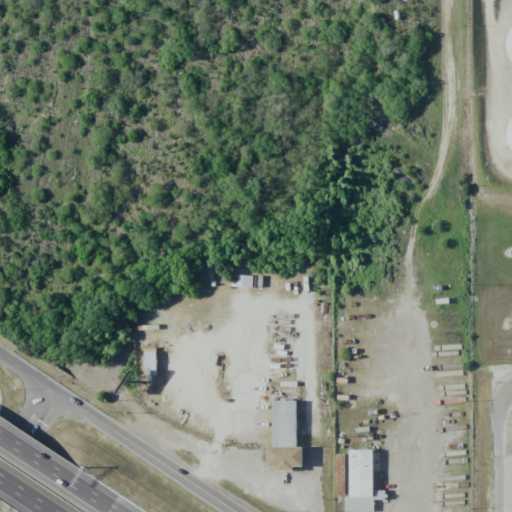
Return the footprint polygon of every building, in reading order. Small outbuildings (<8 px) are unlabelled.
[(233,285),(238,285),(237,287),(252,287),(252,276),(233,275),(233,285)] [(155,348),(144,349),(145,376),(156,375),(155,348)] [(272,401),(272,447),(266,448),(267,469),(302,468),(302,447),(296,447),(296,401),(272,401)] [(372,450),(348,450),(349,497),(344,497),(344,511),(373,511),(373,492),(372,450)] [(336,494),(344,494),(344,455),(336,455),(336,494)]
